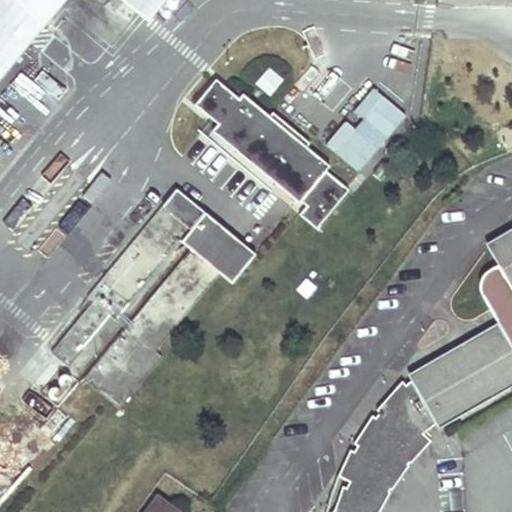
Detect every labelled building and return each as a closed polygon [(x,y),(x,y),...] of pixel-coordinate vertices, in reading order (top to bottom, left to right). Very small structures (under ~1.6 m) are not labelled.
[(0,0),(0,80),(66,0),(120,0),(138,14),(149,0),(0,0)] [(307,147),(310,144),(273,113),(270,116),(243,94),(239,99),(216,80),(195,105),(218,124),(212,131),(299,203),(301,201),(307,206),(299,215),(317,229),(349,190),(326,171),(330,167),(307,147)] [(256,255),(177,189),(153,219),(214,269),(232,284),(256,255)] [(481,293),(500,327),(511,300),(511,232),(488,247),(499,265),(486,273),(483,276),(480,283),(480,289),(481,293)] [(511,300),(500,327),(411,378),(413,381),(407,386),(404,382),(378,411),(381,413),(377,419),(374,417),(356,445),(359,447),(356,453),(352,451),(340,478),(352,483),(348,489),(345,487),(337,511),(336,511),(382,511),(392,493),(391,492),(392,490),(394,491),(411,466),(410,465),(411,463),(412,464),(433,441),(425,434),(437,424),(439,426),(511,383),(511,300)] [(187,511),(163,494),(150,511),(187,511)]
